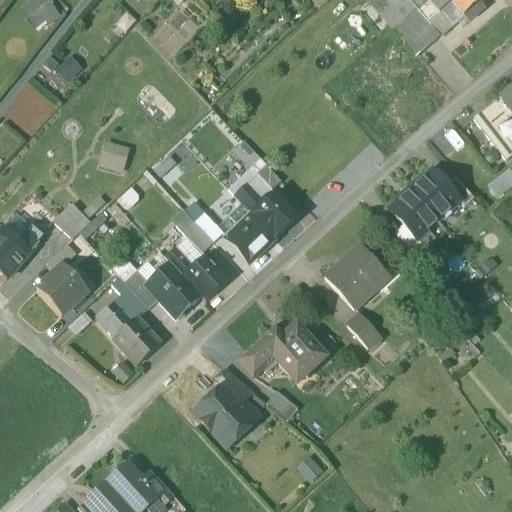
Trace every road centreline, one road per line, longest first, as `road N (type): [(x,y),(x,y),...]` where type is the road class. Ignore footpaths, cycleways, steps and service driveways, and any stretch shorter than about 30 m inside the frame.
road 1 (residential): [(511,63),(117,415)]
road 2 (residential): [(0,316),(117,415)]
road 3 (residential): [(117,415),(13,511)]
